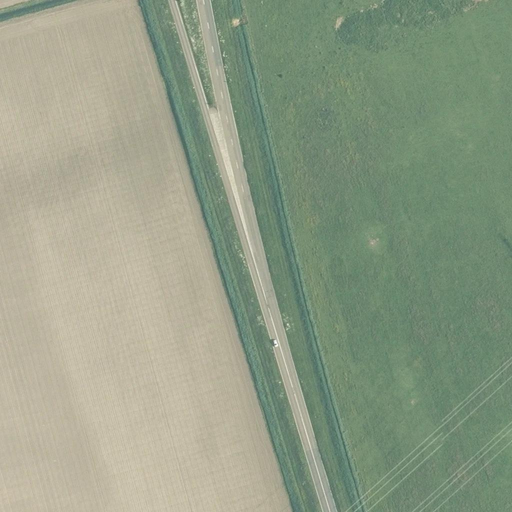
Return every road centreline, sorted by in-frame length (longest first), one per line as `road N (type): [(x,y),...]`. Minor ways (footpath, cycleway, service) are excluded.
road 1 (motorway): [(328,511),(241,219)]
road 2 (motorway): [(170,0),(241,219)]
road 3 (motorway): [(241,219),(201,0)]
